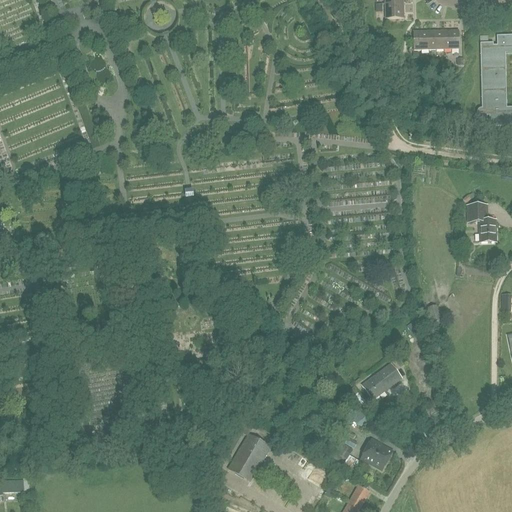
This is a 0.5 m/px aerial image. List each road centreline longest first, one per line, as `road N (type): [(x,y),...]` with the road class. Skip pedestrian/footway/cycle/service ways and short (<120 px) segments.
road 1 (track): [(511,164),(396,143),(366,80)]
road 2 (unclassified): [(383,511),(434,446),(511,404)]
